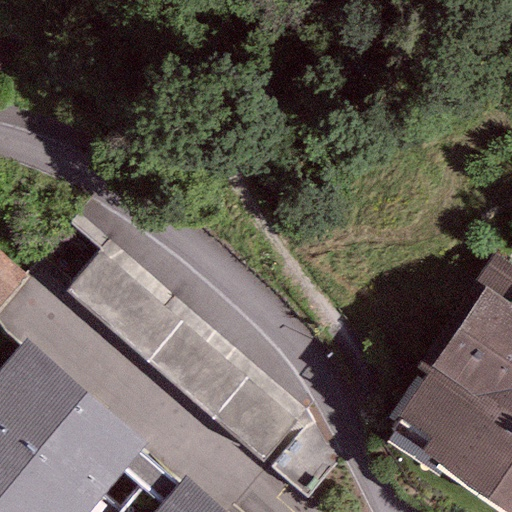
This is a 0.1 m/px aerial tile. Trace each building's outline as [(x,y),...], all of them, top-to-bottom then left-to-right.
[(264,454),(300,415),(107,240),(71,280),(264,454)] [(0,261),(0,302),(21,281),(0,261)] [(511,272),(506,268),(440,363),(450,369),(425,405),(453,424),(445,435),(491,467),(498,457),(511,466),(511,272)] [(62,511),(129,435),(30,351),(0,386),(0,494),(20,511),(62,511)] [(216,511),(189,488),(168,511),(216,511)]
